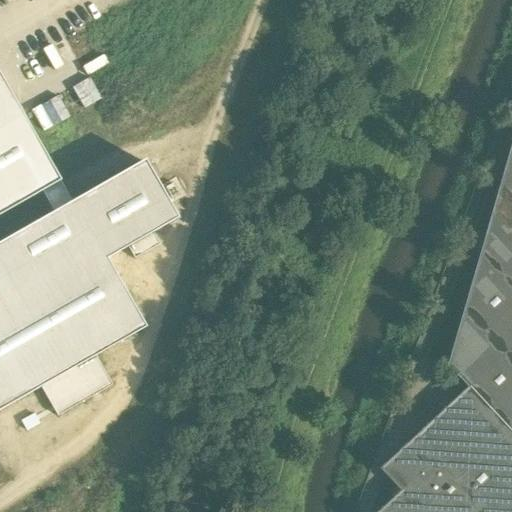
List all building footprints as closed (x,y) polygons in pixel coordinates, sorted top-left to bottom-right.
[(89,79),(71,89),(83,109),(100,100),(89,79)] [(0,80),(0,216),(42,192),(59,182),(0,80)] [(56,96),(31,111),(43,132),(68,117),(56,96)] [(511,511),(511,150),(450,364),(449,366),(470,388),(471,388),(511,431),(511,511)] [(174,221),(141,163),(71,203),(54,213),(0,244),(0,409),(40,386),(57,415),(110,385),(93,356),(141,328),(103,262),(127,248),(152,234),(174,221)] [(59,182),(42,192),(54,213),(71,203),(59,182)] [(152,234),(127,248),(134,259),(158,245),(152,234)] [(511,511),(511,431),(471,388),(470,388),(382,470),(403,492),(381,511),(511,511)]
